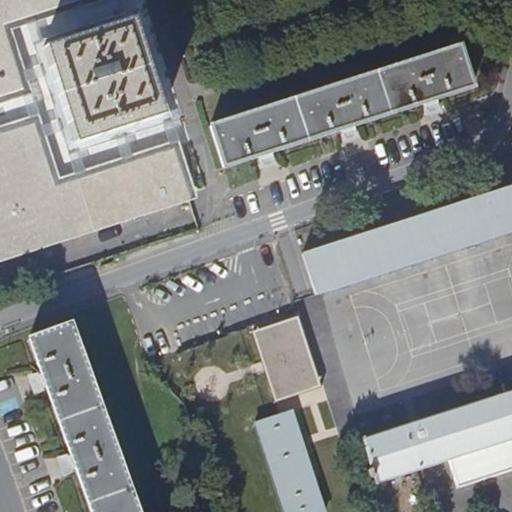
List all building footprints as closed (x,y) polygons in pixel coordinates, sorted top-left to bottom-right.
[(3,24),(78,0),(0,0),(0,101),(25,93),(3,24)] [(148,67),(132,17),(40,47),(56,96),(72,146),(164,116),(148,67)] [(430,100),(473,88),(459,46),(210,126),(223,168),(266,153),(347,127),(430,100)] [(0,255),(189,194),(174,149),(56,187),(35,124),(0,135),(0,255)] [(317,295),(511,231),(511,187),(304,254),(317,295)] [(137,511),(72,326),(31,341),(92,511),(137,511)] [(511,470),(511,391),(365,439),(380,485),(451,462),(459,488),(511,470)] [(303,511),(325,505),(294,414),(260,426),(288,511),(303,511)]
